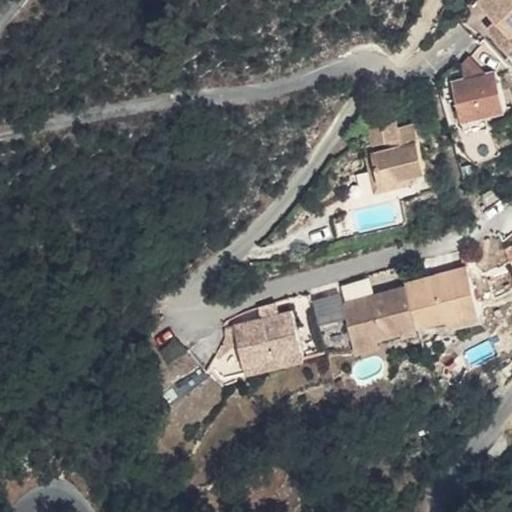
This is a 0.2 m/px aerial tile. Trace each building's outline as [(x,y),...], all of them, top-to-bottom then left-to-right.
[(511,0),(480,0),(495,16),(486,25),(511,50),(511,0)] [(494,104),(484,65),(435,78),(445,116),(470,110),(494,104)] [(473,125),(470,110),(445,116),(449,131),(457,129),(473,125)] [(511,129),(509,116),(473,125),(457,129),(448,141),(458,158),(502,148),(511,136),(511,129)] [(412,124),(365,134),(377,190),(425,180),(412,124)] [(481,208),(472,191),(447,204),(451,222),(481,208)] [(405,274),(405,279),(418,327),(487,310),(474,258),(405,274)] [(418,327),(405,279),(346,294),(361,348),(419,335),(418,327)] [(283,315),(280,303),(262,307),(263,319),(283,315)] [(301,350),(293,313),(283,315),(263,319),(233,327),(243,361),(301,350)] [(243,361),(233,327),(224,328),(226,341),(221,340),(209,359),(227,377),(245,372),(304,362),(301,350),(243,361)]
